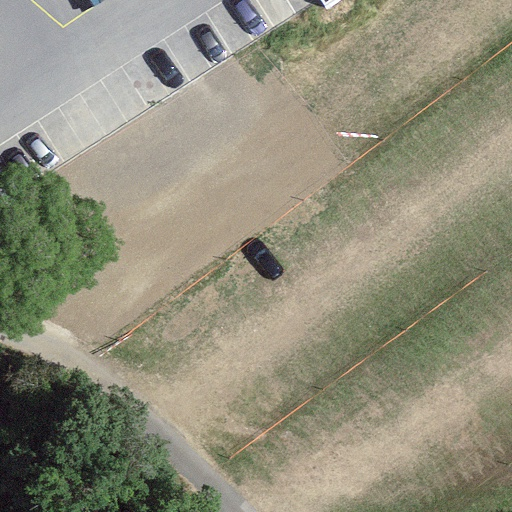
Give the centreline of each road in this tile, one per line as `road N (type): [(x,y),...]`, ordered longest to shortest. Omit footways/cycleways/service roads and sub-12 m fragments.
road 1 (residential): [(229,511),(122,408),(0,338)]
road 2 (unclassified): [(0,106),(164,0)]
